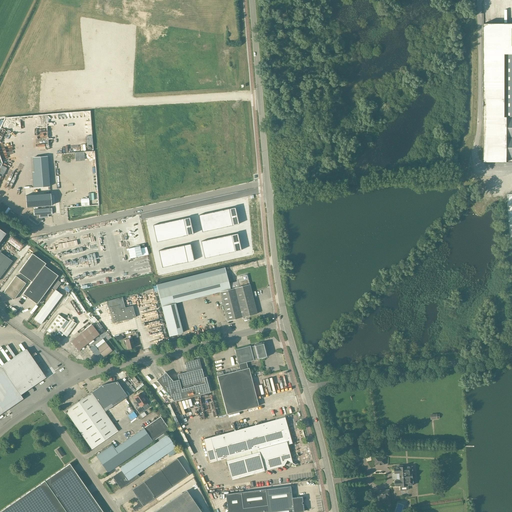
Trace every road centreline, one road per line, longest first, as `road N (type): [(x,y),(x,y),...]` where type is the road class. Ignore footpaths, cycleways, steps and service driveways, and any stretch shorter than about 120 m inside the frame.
road 1 (unclassified): [(53,229),(267,182)]
road 2 (unclassified): [(83,376),(286,322)]
road 3 (unclassified): [(305,388),(511,354)]
road 4 (unclassified): [(112,108),(259,96)]
road 5 (tertiary): [(286,322),(267,182)]
road 6 (unclassified): [(116,511),(41,402)]
road 7 (tertiary): [(335,511),(305,388)]
